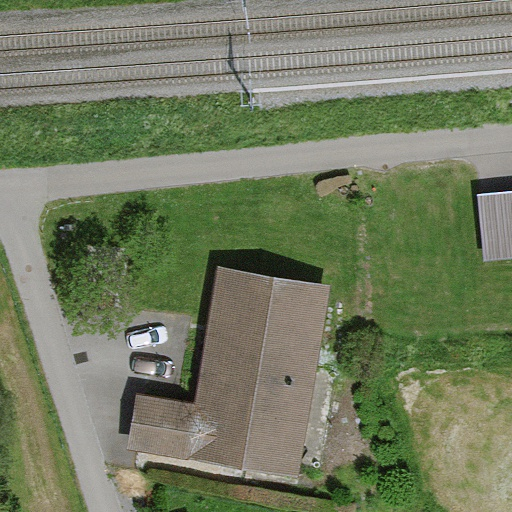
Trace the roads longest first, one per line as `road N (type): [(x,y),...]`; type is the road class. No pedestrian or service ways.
road 1 (residential): [(3,182),(511,136)]
road 2 (residential): [(3,182),(104,511)]
